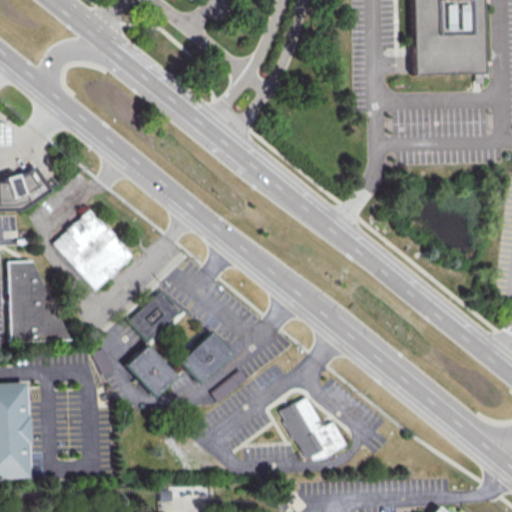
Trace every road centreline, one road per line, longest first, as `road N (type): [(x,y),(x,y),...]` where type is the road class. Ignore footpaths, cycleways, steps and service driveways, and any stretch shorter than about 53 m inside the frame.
road 1 (primary): [(0,55),(339,327)]
road 2 (primary): [(511,375),(242,154)]
road 3 (primary): [(242,154),(96,36)]
road 4 (primary): [(339,327),(470,435)]
